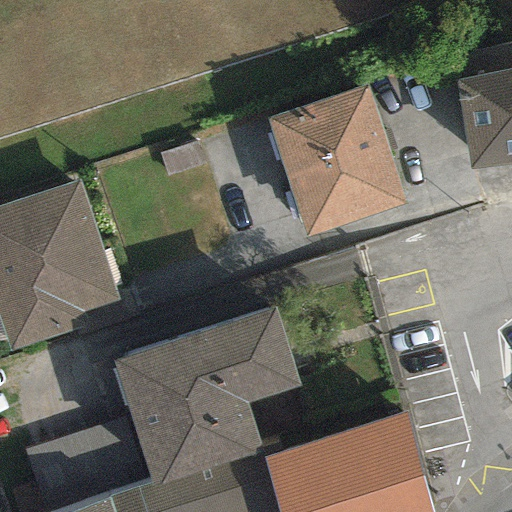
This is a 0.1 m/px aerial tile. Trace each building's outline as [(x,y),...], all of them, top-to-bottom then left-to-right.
[(511,68),(451,77),(465,173),(511,166),(511,68)] [(365,87),(264,119),(302,237),(402,205),(365,87)] [(78,180),(0,205),(0,319),(10,349),(71,330),(67,317),(117,301),(78,180)] [(299,385),(274,308),(110,361),(128,416),(150,484),(262,446),(248,402),(299,385)] [(128,416),(22,451),(42,511),(63,511),(109,497),(150,484),(128,416)] [(281,452),(261,458),(277,510),(277,511),(431,511),(402,416),(281,452)] [(150,484),(109,497),(113,511),(269,511),(277,510),(261,458),(281,452),(277,441),(262,446),(150,484)] [(63,511),(113,511),(109,497),(63,511)]
